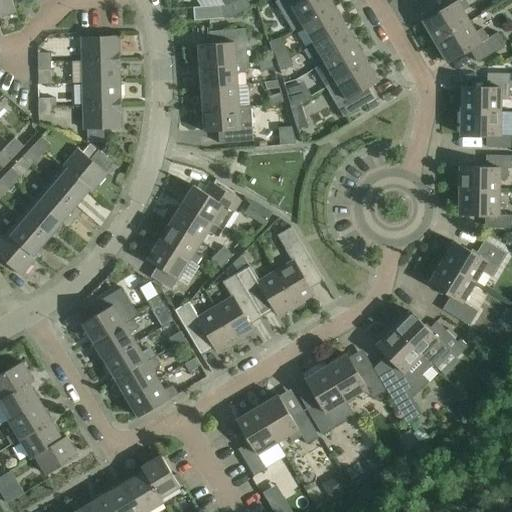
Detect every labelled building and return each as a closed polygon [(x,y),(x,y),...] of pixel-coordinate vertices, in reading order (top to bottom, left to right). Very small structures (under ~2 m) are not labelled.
[(11,0),(0,0),(0,16),(15,12),(11,0)] [(224,5),(223,5),(224,18),(233,18),(246,9),(240,0),(238,0),(231,5),(224,5)] [(302,26),(334,7),(329,0),(278,0),(275,2),(292,32),(302,26)] [(435,42),(469,22),(463,11),(469,8),(464,0),(439,0),(445,8),(422,21),(435,42)] [(224,18),(223,5),(193,8),(194,21),(224,18)] [(345,26),(334,7),(302,26),(314,45),(345,26)] [(469,22),(435,42),(447,63),(469,50),(477,63),(505,46),(498,33),(488,38),(482,28),(475,32),(469,22)] [(345,26),(314,45),(303,51),(308,59),(319,53),(324,63),(356,44),(345,26)] [(199,67),(247,64),(245,29),(209,32),(210,44),(198,45),(199,67)] [(66,52),(65,33),(49,34),(50,53),(66,52)] [(68,57),(79,57),(79,35),(68,36),(68,57)] [(82,61),(119,60),(119,37),(81,37),(82,61)] [(287,49),(280,38),(269,42),(271,52),(275,54),(287,50),(287,49)] [(324,63),(314,69),(326,87),(367,63),(356,44),(324,63)] [(277,62),(289,58),(287,50),(275,54),(277,62)] [(38,62),(50,62),(50,53),(38,53),(38,62)] [(292,67),(289,58),(277,62),(280,70),(292,67)] [(261,71),(273,68),(271,59),(258,63),(261,71)] [(120,83),(119,60),(82,61),(82,84),(120,83)] [(50,62),(38,62),(38,70),(50,70),(50,62)] [(378,82),(367,63),(326,87),(343,117),(374,99),(368,88),(378,82)] [(248,72),(247,64),(199,67),(201,89),(237,86),(236,73),(248,72)] [(460,111),(501,112),(501,100),(509,100),(509,88),(511,88),(511,73),(487,73),(487,87),(461,87),(460,111)] [(120,105),(120,83),(82,84),(83,107),(120,105)] [(302,100),(297,84),(285,88),(290,104),(302,100)] [(237,86),(201,89),(203,110),(239,108),(237,86)] [(283,101),(281,93),(268,97),(271,105),(283,101)] [(38,107),(51,107),(51,98),(38,99),(38,107)] [(121,129),(120,105),(83,107),(83,130),(121,129)] [(51,107),(38,107),(38,116),(51,116),(51,107)] [(251,107),(239,108),(203,110),(204,132),(218,131),(219,144),(253,141),(251,107)] [(501,112),(460,111),(460,135),(486,135),(486,148),(511,148),(511,136),(500,135),(501,112)] [(297,127),(306,125),(304,119),(300,117),(294,118),(297,127)] [(35,143),(44,152),(50,146),(41,137),(35,143)] [(8,144),(18,153),(23,147),(14,138),(8,144)] [(44,152),(35,143),(29,149),(38,158),(44,152)] [(18,153),(8,144),(2,150),(12,159),(18,153)] [(61,168),(88,191),(91,193),(107,174),(78,149),(61,168)] [(459,167),(459,191),(499,192),(499,180),(507,180),(507,168),(511,168),(511,155),(485,156),(485,167),(459,167)] [(11,168),(5,174),(14,183),(20,177),(11,168)] [(61,168),(48,184),(75,207),(88,191),(61,168)] [(14,183),(5,174),(0,179),(0,181),(8,189),(14,183)] [(181,205),(222,230),(240,201),(210,182),(203,192),(193,186),(181,205)] [(75,207),(48,184),(34,200),(61,223),(75,207)] [(499,192),(459,191),(458,215),(484,216),(484,228),(511,228),(511,215),(498,215),(499,192)] [(61,223),(34,200),(21,216),(48,239),(61,223)] [(252,203),(246,213),(251,216),(257,206),(252,203)] [(181,205),(170,223),(201,242),(208,231),(217,237),(222,230),(181,205)] [(21,216),(7,232),(34,255),(48,239),(21,216)] [(201,242),(170,223),(159,241),(189,261),(196,265),(201,257),(194,253),(201,242)] [(274,271),(295,306),(313,295),(309,289),(322,281),(290,227),(275,235),(291,261),(274,271)] [(34,255),(7,232),(0,241),(0,258),(21,276),(37,257),(34,255)] [(189,261),(159,241),(147,260),(157,266),(150,277),(171,290),(189,261)] [(453,242),(441,262),(475,283),(482,271),(491,277),(505,253),(484,241),(475,255),(453,242)] [(217,253),(226,262),(232,256),(223,247),(217,253)] [(226,262),(217,253),(211,259),(220,268),(226,262)] [(231,264),(237,273),(248,266),(241,255),(231,264)] [(475,283),(441,262),(428,283),(450,296),(442,310),(469,326),(477,312),(463,303),(475,283)] [(295,306),(274,271),(258,282),(248,266),(235,274),(261,318),(273,310),(277,317),(295,306)] [(261,318),(235,274),(221,282),(230,298),(214,308),(234,342),(252,331),(249,326),(261,318)] [(151,309),(162,302),(157,295),(146,301),(151,309)] [(162,302),(151,309),(155,316),(166,310),(162,302)] [(188,303),(174,311),(200,354),(213,347),(216,353),(234,342),(214,308),(197,318),(188,303)] [(124,324),(113,305),(82,324),(93,343),(124,324)] [(404,310),(389,325),(421,357),(431,367),(440,358),(442,360),(450,352),(456,358),(467,347),(460,340),(457,342),(436,321),(428,330),(410,311),(408,313),(404,310)] [(132,320),(124,324),(93,343),(104,362),(135,343),(129,333),(137,328),(132,320)] [(411,399),(428,382),(422,376),(431,367),(421,357),(389,325),(374,340),(377,344),(376,345),(389,359),(389,360),(389,364),(391,366),(379,379),(386,391),(407,425),(420,415),(411,399)] [(173,346),(184,339),(179,332),(168,338),(173,346)] [(184,339),(173,346),(177,353),(188,347),(184,339)] [(135,343),(104,362),(115,380),(154,357),(149,348),(141,353),(135,343)] [(346,355),(325,367),(346,402),(357,395),(361,401),(370,395),(372,399),(386,391),(379,379),(373,369),(359,377),(346,355)] [(156,368),(158,363),(154,357),(115,380),(126,399),(157,380),(152,371),(156,368)] [(504,365),(490,357),(484,367),(497,375),(504,365)] [(188,372),(199,365),(195,358),(184,364),(188,372)] [(29,384),(29,385),(33,383),(22,362),(0,375),(0,397),(1,400),(2,400),(29,384)] [(346,402),(325,367),(305,379),(318,402),(306,409),(322,436),(334,428),(326,414),(346,402)] [(164,390),(157,380),(126,399),(138,418),(169,399),(177,394),(174,388),(169,387),(164,390)] [(2,400),(1,400),(0,400),(0,406),(9,421),(40,403),(29,385),(29,384),(2,400)] [(257,408),(277,442),(288,436),(292,442),(301,436),(306,445),(319,437),(303,411),(291,418),(277,396),(257,408)] [(9,421),(15,432),(6,437),(11,445),(20,440),(51,421),(40,403),(9,421)] [(277,442),(257,408),(236,420),(249,442),(237,449),(253,476),(265,469),(257,454),(277,442)] [(62,439),(51,421),(20,440),(31,459),(35,457),(35,456),(62,440),(62,439)] [(66,437),(62,439),(62,440),(35,456),(35,457),(46,475),(78,457),(66,437)] [(376,454),(370,458),(377,469),(383,465),(376,454)] [(160,499),(161,498),(180,487),(161,456),(141,468),(143,472),(144,472),(160,499)] [(144,472),(143,472),(125,483),(143,511),(147,511),(164,502),(161,498),(160,499),(144,472)] [(340,474),(335,478),(341,489),(347,486),(340,474)] [(243,505),(260,498),(254,482),(236,489),(243,505)] [(274,503),(285,497),(276,482),(265,489),(274,503)] [(143,511),(125,483),(107,494),(117,511),(143,511)] [(5,500),(16,494),(11,486),(0,493),(5,500)] [(117,511),(107,494),(88,505),(92,511),(117,511)] [(291,511),(284,500),(272,507),(275,511),(291,511)]
